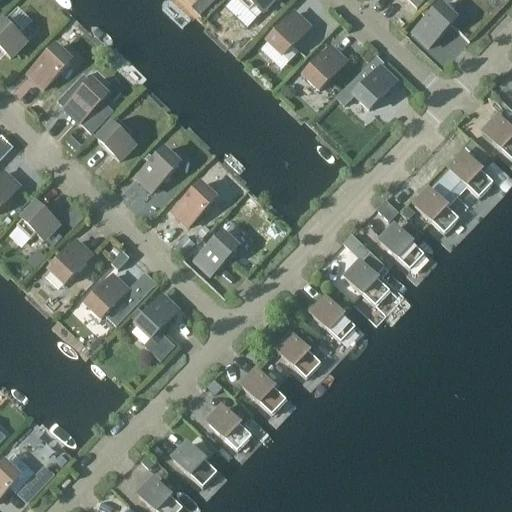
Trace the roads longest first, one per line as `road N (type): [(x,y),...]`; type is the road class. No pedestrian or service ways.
road 1 (residential): [(230,331),(0,109)]
road 2 (residential): [(230,331),(447,103)]
road 3 (residential): [(60,511),(230,331)]
road 4 (residential): [(447,103),(339,0)]
